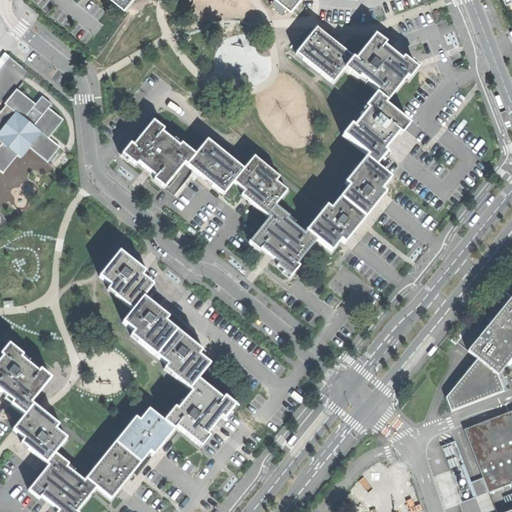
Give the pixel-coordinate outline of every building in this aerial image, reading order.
[(283,15),(290,7),(281,0),(275,0),(271,5),(283,15)] [(281,0),(290,7),(292,9),(299,0),(281,0)] [(333,84),(344,69),(352,58),(342,49),(337,46),(334,43),(328,38),(319,31),(316,29),(296,54),(333,84)] [(378,91),(376,94),(387,102),(389,100),(406,78),(409,80),(418,69),(417,68),(403,58),(401,60),(393,53),(392,53),(384,46),(386,44),(375,35),(372,39),(355,60),(352,58),(344,69),(358,80),(360,78),(378,91)] [(5,53),(0,59),(0,68),(10,57),(5,53)] [(6,105),(1,112),(0,112),(0,171),(3,173),(18,155),(21,158),(29,148),(48,162),(60,147),(49,138),(63,120),(48,108),(52,104),(47,100),(42,96),(35,104),(17,89),(5,104),(6,105)] [(367,156),(365,158),(376,167),(387,153),(384,151),(391,142),(398,134),(401,136),(410,125),(385,105),(387,102),(376,94),(365,108),(367,110),(353,127),(351,125),(342,136),(367,156)] [(185,164),(187,166),(195,155),(181,144),(179,146),(162,132),(164,130),(153,121),(133,146),(131,144),(122,154),(136,166),(138,163),(144,168),(147,170),(149,172),(151,174),(156,177),(154,180),(161,186),(164,188),(185,164)] [(232,185),(233,183),(244,170),(207,140),(195,155),(187,166),(205,180),(223,195),(232,185)] [(252,205),(266,216),(275,206),(287,191),(276,182),(279,178),(254,157),(251,160),(244,170),(233,183),(244,192),(241,196),(252,205)] [(349,187),(340,197),(365,219),(386,193),(382,190),(387,184),(391,179),(376,167),(365,158),(345,184),(349,187)] [(326,206),(306,231),(317,240),(332,252),(337,246),(338,243),(341,241),(345,244),(365,219),(340,197),(331,209),(326,206)] [(277,266),(291,277),(299,267),(297,265),(317,240),(306,231),(304,234),(287,219),(289,217),(275,206),(266,216),(269,218),(249,243),(259,252),(262,249),(269,255),(271,257),(279,263),(277,266)] [(107,290),(133,311),(143,298),(153,285),(142,276),(145,272),(141,269),(134,263),(120,252),(99,277),(110,286),(107,290)] [(446,398),(451,412),(504,392),(504,391),(500,392),(495,378),(511,357),(511,296),(468,351),(477,359),(446,398)] [(131,336),(157,357),(177,332),(165,322),(168,318),(160,311),(155,308),(143,298),(133,311),(123,323),(134,332),(131,336)] [(164,370),(189,390),(198,379),(210,365),(198,356),(202,352),(195,346),(189,341),(186,339),(177,332),(157,357),(167,366),(164,370)] [(452,340),(456,343),(460,337),(458,335),(458,334),(457,333),(452,340)] [(431,343),(429,341),(423,350),(426,352),(431,346),(432,344),(431,343)] [(11,404),(25,416),(33,405),(31,403),(51,378),(41,370),(39,372),(21,358),(23,356),(9,344),(1,355),(3,357),(0,360),(0,391),(4,395),(13,402),(11,404)] [(175,407),(164,421),(174,430),(176,428),(201,447),(210,437),(207,435),(214,426),(216,424),(221,418),(224,420),(229,413),(235,405),(225,397),(223,399),(198,379),(189,390),(192,392),(177,409),(175,407)] [(29,450),(46,464),(55,454),(67,439),(55,429),(59,425),(42,412),(33,405),(25,416),(13,430),(18,434),(24,440),(21,443),(29,450)] [(136,418),(116,443),(141,463),(148,454),(150,452),(154,455),(159,448),(164,442),(174,430),(164,421),(149,410),(140,421),(136,418)] [(483,478),(488,493),(511,484),(511,483),(511,411),(465,429),(483,478)] [(289,441),(290,443),(297,434),(294,432),(289,438),(287,440),(289,441)] [(116,443),(86,479),(97,488),(111,499),(120,488),(127,480),(133,472),(141,463),(116,443)] [(57,511),(76,511),(97,488),(86,479),(84,481),(67,467),(69,465),(55,454),(46,464),(49,466),(28,491),(39,499),(41,497),(48,503),(59,511),(57,511)] [(471,483),(477,498),(488,493),(483,478),(471,483)]
